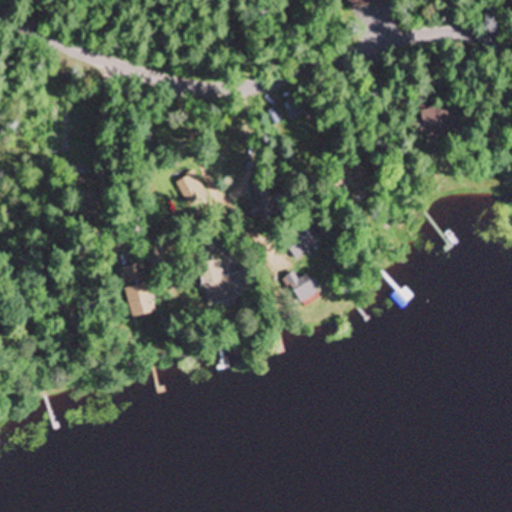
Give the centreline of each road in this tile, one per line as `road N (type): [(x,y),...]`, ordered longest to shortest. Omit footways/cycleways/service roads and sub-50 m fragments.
road 1 (residential): [(0,8),(62,42),(204,91),(444,30),(511,47)]
road 2 (residential): [(468,155),(477,34)]
